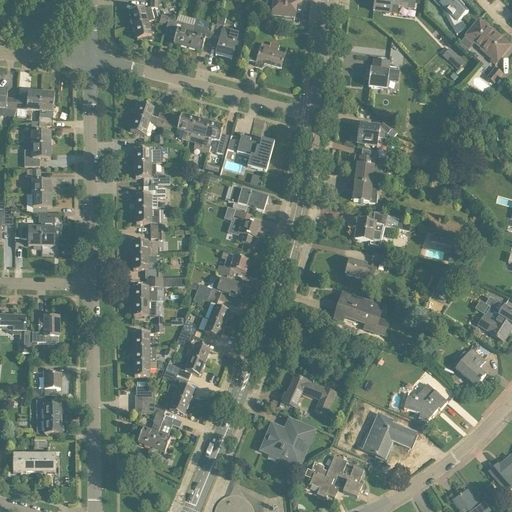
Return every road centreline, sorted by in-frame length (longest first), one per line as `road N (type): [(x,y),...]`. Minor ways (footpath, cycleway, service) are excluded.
road 1 (secondary): [(189,511),(280,285),(302,208),(314,117)]
road 2 (residential): [(89,61),(314,117)]
road 3 (residential): [(89,288),(89,61)]
road 4 (residential): [(93,511),(89,288)]
road 5 (residential): [(367,511),(435,476),(511,400)]
